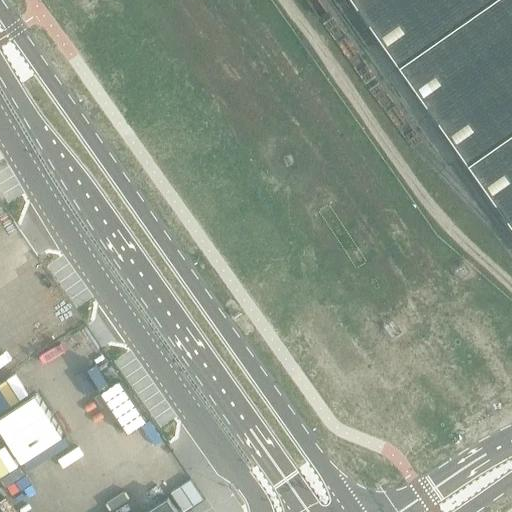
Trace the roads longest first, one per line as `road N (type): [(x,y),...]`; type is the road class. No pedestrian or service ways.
road 1 (unclassified): [(355,511),(0,7)]
road 2 (unclassified): [(0,67),(298,511)]
road 3 (unclassified): [(0,118),(252,511)]
road 4 (unclassified): [(511,435),(378,511)]
